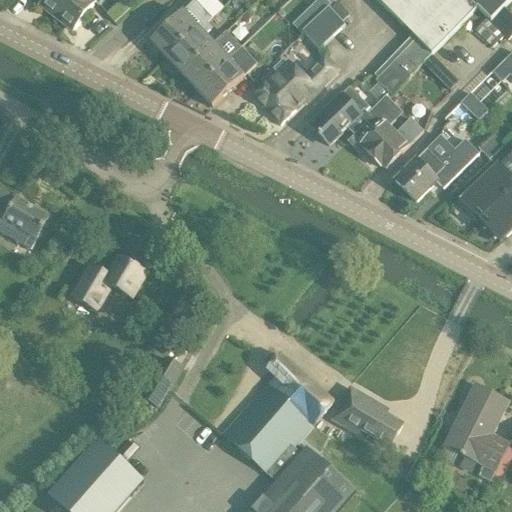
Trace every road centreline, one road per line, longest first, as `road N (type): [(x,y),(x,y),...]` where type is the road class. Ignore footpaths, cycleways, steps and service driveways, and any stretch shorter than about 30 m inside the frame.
road 1 (tertiary): [(511,288),(189,125)]
road 2 (unknown): [(153,181),(232,292),(234,317),(156,489)]
road 3 (residential): [(189,125),(160,177),(141,183),(90,162),(0,100)]
